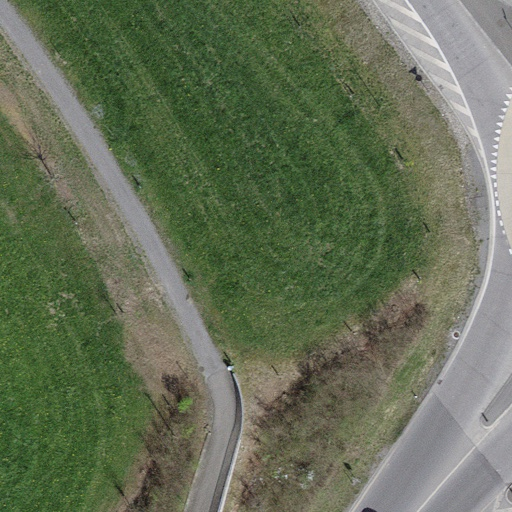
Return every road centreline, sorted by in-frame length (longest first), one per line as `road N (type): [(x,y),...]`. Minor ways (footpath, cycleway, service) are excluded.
road 1 (trunk): [(511,297),(417,511)]
road 2 (secondary): [(426,0),(511,115)]
